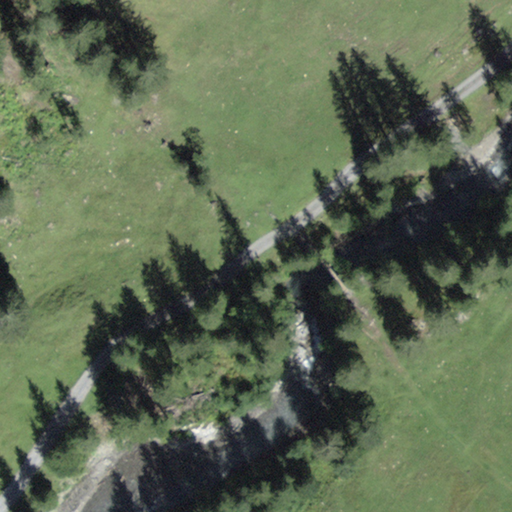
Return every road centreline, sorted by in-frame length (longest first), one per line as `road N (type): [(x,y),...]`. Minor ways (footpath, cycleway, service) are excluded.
road 1 (track): [(291,228),(134,333),(3,511)]
road 2 (track): [(291,228),(511,53)]
